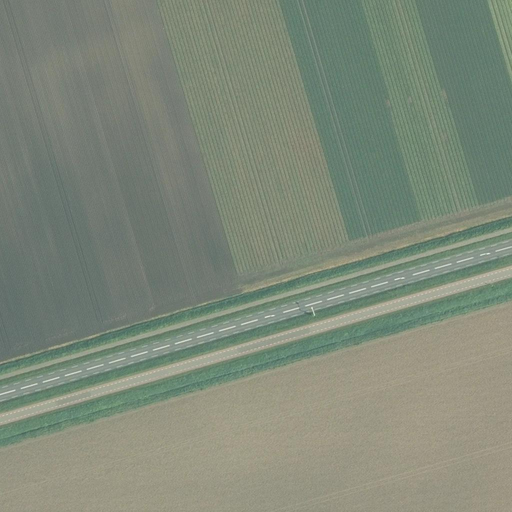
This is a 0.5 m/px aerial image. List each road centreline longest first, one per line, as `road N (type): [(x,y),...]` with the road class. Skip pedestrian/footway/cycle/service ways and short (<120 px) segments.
road 1 (unclassified): [(0,420),(511,271)]
road 2 (primary): [(511,247),(0,395)]
